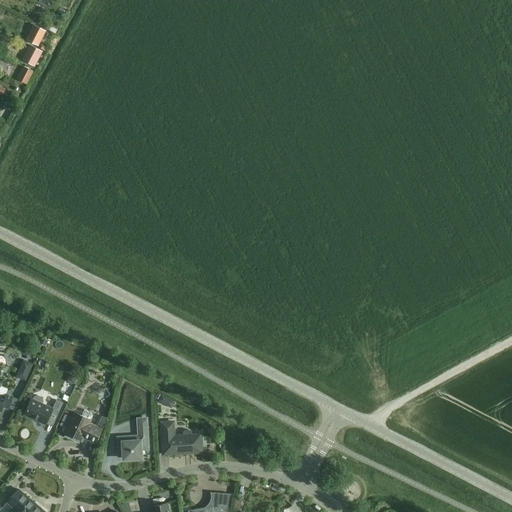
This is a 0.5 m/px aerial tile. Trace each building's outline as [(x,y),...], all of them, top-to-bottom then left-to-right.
[(37,28),(29,43),(37,47),(45,32),(37,28)] [(29,45),(22,59),(34,66),(42,52),(29,45)] [(25,68),(18,82),(25,85),(33,72),(25,68)] [(22,359),(15,376),(25,380),(32,363),(22,359)] [(70,374),(68,378),(69,382),(74,384),(77,377),(70,374)] [(162,393),(159,398),(165,401),(168,396),(162,393)] [(0,410),(0,411),(2,406),(8,408),(12,397),(5,394),(4,397),(0,395),(0,410)] [(31,399),(24,414),(45,424),(46,423),(53,426),(57,416),(63,403),(56,400),(52,408),(42,404),(43,401),(42,397),(37,395),(34,396),(32,400),(31,399)] [(65,414),(60,424),(67,427),(65,433),(81,441),(83,437),(88,439),(87,439),(95,443),(102,429),(89,423),(91,420),(74,412),(72,417),(65,414)] [(124,455),(124,459),(141,458),(140,449),(147,448),(146,417),(138,417),(139,437),(118,438),(119,455),(124,455)] [(168,443),(169,454),(202,452),(201,438),(197,434),(191,435),(191,431),(188,430),(185,430),(183,432),(183,435),(174,436),(173,422),(161,422),(162,444),(168,443)] [(14,508),(10,511),(44,511),(18,489),(7,502),(14,508)] [(194,509),(188,510),(188,511),(220,511),(221,509),(227,508),(230,494),(231,494),(214,493),(215,493),(212,509),(202,510),(202,508),(194,509)] [(169,511),(167,503),(152,507),(152,511),(169,511)]
